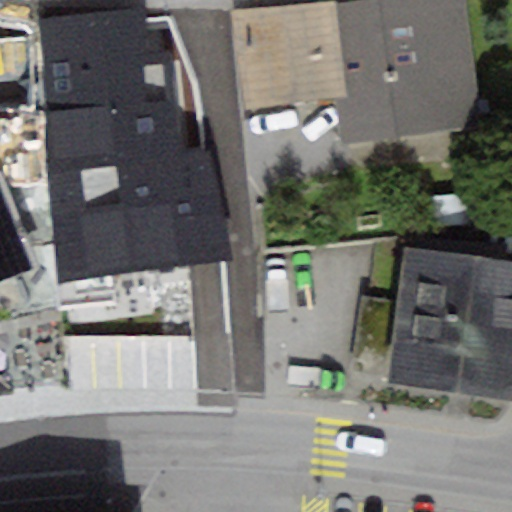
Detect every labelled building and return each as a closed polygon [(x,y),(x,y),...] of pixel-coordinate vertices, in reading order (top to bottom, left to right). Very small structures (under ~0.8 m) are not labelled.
[(305,18),(236,25),(247,122),(347,111),(351,155),(480,141),(465,1),(305,18)] [(164,20),(0,33),(0,136),(43,133),(50,174),(185,156),(164,20)] [(218,161),(49,184),(64,299),(234,276),(218,161)] [(8,184),(0,186),(0,292),(44,274),(8,184)] [(511,273),(414,260),(396,396),(511,411),(511,273)]
